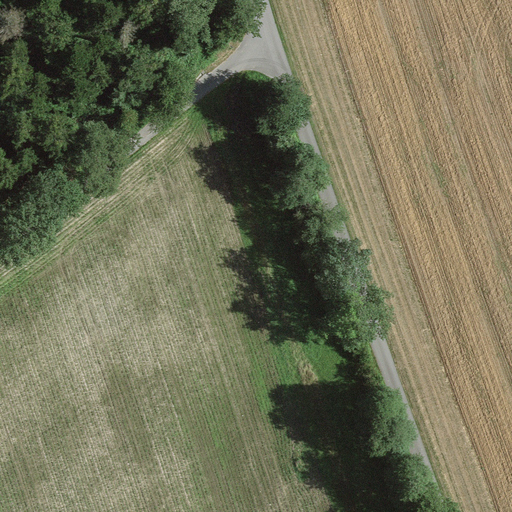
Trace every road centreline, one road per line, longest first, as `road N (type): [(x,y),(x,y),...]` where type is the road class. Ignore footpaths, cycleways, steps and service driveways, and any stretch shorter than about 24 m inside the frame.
road 1 (unclassified): [(278,52),(438,511)]
road 2 (unclassified): [(278,52),(206,83),(0,248)]
